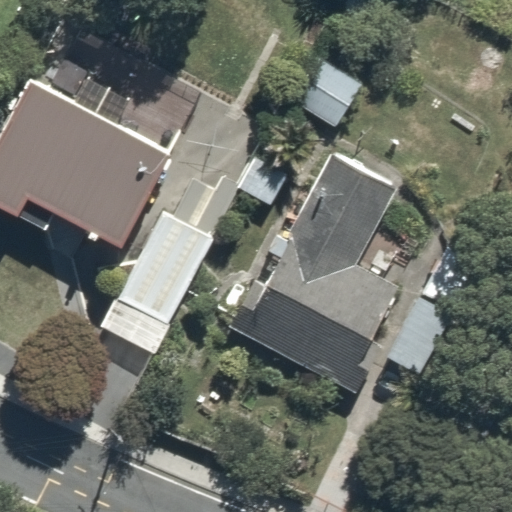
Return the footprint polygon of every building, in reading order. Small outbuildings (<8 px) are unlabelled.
[(308,36),(281,83),(337,116),(365,68),(308,36)] [(0,209),(16,218),(19,213),(49,229),(62,206),(124,239),(172,148),(119,120),(135,91),(87,65),(74,89),(32,67),(16,59),(2,84),(18,93),(0,126),(0,209)] [(460,211),(339,139),(225,332),(346,404),(460,211)] [(212,235),(161,207),(97,321),(148,349),(212,235)] [(511,414),(511,288),(468,397),(511,414)]
